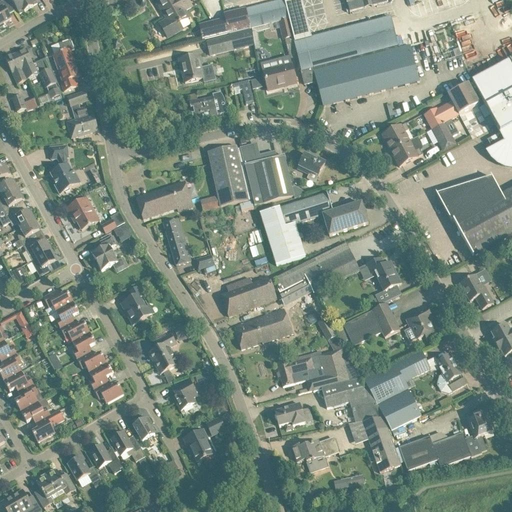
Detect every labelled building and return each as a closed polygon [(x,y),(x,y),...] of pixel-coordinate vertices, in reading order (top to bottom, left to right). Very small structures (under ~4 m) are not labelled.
[(14,12),(6,0),(5,0),(0,3),(0,28),(4,26),(3,25),(11,20),(9,15),(14,12)] [(37,4),(34,0),(11,0),(20,14),(24,12),(33,7),(33,6),(37,4)] [(164,0),(160,2),(166,13),(164,15),(167,20),(165,22),(164,23),(163,25),(163,27),(163,29),(164,30),(165,33),(166,34),(168,35),(169,36),(171,36),(173,36),(174,35),(183,30),(180,26),(179,24),(189,18),(184,11),(191,7),(187,0),(164,0)] [(288,20),(298,58),(303,77),(314,74),(313,69),(399,50),(390,18),(311,38),(301,0),(286,0),(233,13),(238,32),(249,29),(250,30),(271,25),(288,20)] [(387,3),(386,0),(346,0),(348,4),(350,12),(387,3)] [(233,13),(224,16),(226,20),(200,27),(203,40),(238,32),(233,13)] [(290,60),(298,58),(288,20),(271,25),(272,27),(273,28),(275,29),(277,30),(279,30),(280,30),(283,41),(285,40),(290,60)] [(230,37),(207,43),(209,52),(210,56),(217,55),(234,51),(254,46),(250,31),(230,36),(230,37)] [(54,57),(57,66),(63,84),(61,84),(64,92),(78,87),(75,79),(79,78),(70,52),(75,51),(71,40),(58,45),(62,54),(54,57)] [(313,69),(314,74),(323,108),(420,82),(410,47),(399,50),(313,69)] [(33,65),(30,59),(26,50),(16,55),(27,80),(37,76),(33,65)] [(27,80),(16,55),(5,60),(17,86),(26,82),(28,81),(27,80)] [(185,84),(195,82),(204,80),(198,56),(179,61),(180,61),(181,61),(184,74),(183,74),(185,84)] [(495,124),(511,115),(511,64),(510,61),(473,82),(495,124)] [(296,85),(294,75),(291,66),(264,73),(268,92),(296,85)] [(40,74),(47,89),(52,100),(61,96),(56,84),(49,70),(40,74)] [(260,79),(251,81),(253,90),(262,88),(260,79)] [(242,91),(244,96),(246,106),(254,104),(249,82),(233,86),(235,96),(240,94),(239,92),(242,91)] [(432,130),(451,120),(465,113),(479,105),(468,85),(448,96),(452,103),(437,110),(424,116),(432,130)] [(85,93),(75,96),(68,99),(71,108),(88,101),(85,93)] [(190,104),(191,112),(194,122),(195,121),(195,123),(202,121),(202,120),(212,118),(212,119),(217,118),(217,116),(218,116),(218,115),(219,115),(225,114),(224,114),(225,115),(225,114),(226,112),(226,111),(226,109),(226,107),(226,105),(225,103),(225,101),(224,99),(223,98),(222,96),(221,94),(220,93),(220,94),(213,96),(213,99),(190,104)] [(17,114),(18,113),(18,115),(39,108),(36,99),(30,101),(25,103),(22,96),(12,100),(17,114)] [(80,121),(67,124),(72,140),(98,132),(93,117),(89,118),(85,107),(85,108),(77,111),(80,121)] [(511,115),(495,124),(500,134),(488,141),(492,150),(488,152),(492,159),(498,164),(505,167),(511,168),(511,115)] [(439,144),(443,152),(444,153),(456,146),(452,138),(459,134),(451,120),(432,130),(439,144)] [(401,127),(391,132),(382,136),(391,152),(409,142),(404,133),(409,130),(406,124),(401,127)] [(409,142),(391,152),(400,168),(423,156),(420,150),(422,148),(417,139),(409,142)] [(245,166),(251,196),(254,207),(264,204),(294,197),(294,199),(306,197),(305,193),(295,188),(292,188),(285,157),(277,159),(275,153),(256,157),(254,146),(240,149),(241,151),(238,152),(241,167),(245,166)] [(67,147),(60,148),(50,149),(51,161),(57,160),(62,169),(51,175),(57,186),(55,187),(60,195),(79,185),(68,166),(67,166),(67,159),(68,159),(67,147)] [(251,196),(245,166),(241,167),(238,152),(237,147),(207,154),(220,209),(249,202),(248,196),(251,196)] [(318,177),(321,171),(326,162),(313,156),(312,158),(305,155),(299,168),(306,171),(305,174),(310,176),(311,174),(318,177)] [(0,180),(0,181),(11,175),(5,165),(0,167),(0,180)] [(474,257),(511,235),(511,189),(501,195),(492,177),(491,178),(492,179),(437,196),(437,195),(436,195),(452,223),(453,222),(473,258),(474,257)] [(0,181),(0,180),(0,194),(3,199),(19,190),(13,180),(3,185),(0,181)] [(193,208),(188,193),(185,184),(136,200),(143,221),(178,209),(179,213),(193,208)] [(19,190),(3,199),(5,204),(1,206),(6,217),(17,211),(14,206),(24,201),(19,190)] [(327,194),(318,197),(288,206),(260,215),(276,267),(305,258),(296,225),(324,216),(330,236),(359,228),(368,225),(362,204),(333,213),(327,194)] [(82,232),(91,227),(100,222),(87,199),(67,210),(73,220),(75,219),(78,224),(76,225),(79,231),(81,230),(82,232)] [(239,207),(235,209),(236,215),(241,213),(241,214),(253,211),(251,202),(239,205),(239,207)] [(20,216),(17,211),(6,217),(0,220),(3,227),(10,224),(12,227),(16,224),(19,229),(35,221),(30,211),(20,216)] [(178,220),(163,224),(176,267),(191,263),(178,220)] [(41,231),(35,221),(19,229),(22,234),(17,237),(20,241),(14,244),(18,250),(23,247),(34,241),(31,237),(41,231)] [(113,222),(102,227),(106,234),(116,229),(113,222)] [(117,274),(126,269),(128,268),(123,259),(117,262),(110,250),(116,246),(111,237),(100,243),(104,250),(92,256),(102,273),(113,266),(117,274)] [(36,247),(34,241),(23,247),(31,262),(52,251),(47,241),(36,247)] [(251,249),(254,257),(265,253),(262,245),(251,249)] [(360,272),(358,269),(351,254),(346,245),(273,280),(280,294),(307,281),(313,295),(360,272)] [(31,262),(34,267),(40,278),(50,272),(48,267),(58,262),(52,251),(31,262)] [(211,256),(196,260),(199,271),(214,267),(211,256)] [(365,282),(376,277),(384,293),(401,285),(395,272),(393,273),(388,264),(384,266),(381,259),(366,266),(358,269),(360,272),(365,282)] [(17,271),(9,275),(16,288),(24,284),(17,271)] [(482,310),(493,304),(487,293),(485,294),(475,277),(460,285),(470,303),(476,300),(482,310)] [(252,286),(250,280),(227,288),(229,295),(222,297),(229,318),(277,301),(269,279),(252,286)] [(306,283),(279,297),(283,305),(289,302),(290,304),(311,292),(306,283)] [(154,315),(142,294),(139,288),(128,294),(131,300),(121,306),(133,327),(154,315)] [(59,291),(44,299),(48,308),(52,306),(56,313),(73,304),(68,293),(62,297),(59,291)] [(73,304),(56,313),(60,320),(56,322),(61,330),(76,322),(73,317),(79,314),(73,304)] [(393,318),(386,321),(380,310),(387,306),(387,305),(378,310),(345,326),(343,326),(342,325),(334,329),(345,349),(352,345),(353,348),(382,334),(384,339),(400,332),(393,318)] [(284,310),(244,326),(234,329),(242,351),(257,346),(262,344),(263,344),(293,335),(290,325),(284,310)] [(428,321),(432,319),(428,311),(407,321),(410,329),(404,332),(410,344),(417,340),(425,337),(426,339),(435,334),(428,321)] [(324,378),(306,382),(309,393),(326,388),(336,386),(350,382),(361,379),(326,319),(317,324),(334,352),(318,357),(324,378)] [(76,322),(61,330),(65,339),(69,337),(73,344),(90,334),(84,324),(78,327),(76,322)] [(157,335),(163,333),(175,329),(173,324),(155,329),(157,335)] [(189,325),(180,328),(174,331),(177,339),(195,334),(189,325)] [(511,336),(506,326),(491,335),(497,345),(495,346),(499,353),(501,352),(505,359),(511,355),(511,336)] [(92,353),(90,348),(96,345),(90,334),(73,344),(76,351),(73,353),(77,361),(92,353)] [(160,376),(176,367),(179,366),(170,350),(176,346),(170,336),(155,344),(158,349),(149,355),(160,376)] [(8,349),(5,342),(0,344),(0,360),(2,364),(4,363),(17,356),(12,347),(8,349)] [(95,358),(92,353),(77,361),(82,370),(86,368),(89,374),(107,365),(101,355),(95,358)] [(369,391),(384,419),(391,433),(421,418),(404,383),(431,370),(422,353),(395,366),(364,381),(369,391)] [(306,381),(306,382),(324,378),(318,357),(312,358),(311,355),(277,365),(279,374),(276,374),(278,381),(281,380),(283,388),(306,381)] [(17,356),(4,363),(2,364),(4,369),(0,371),(0,375),(4,383),(21,373),(18,367),(22,365),(17,356)] [(436,363),(443,376),(439,378),(437,385),(441,393),(449,395),(467,385),(464,379),(462,381),(460,377),(461,376),(449,356),(436,363)] [(107,365),(89,374),(93,382),(90,384),(94,392),(109,384),(106,379),(112,375),(107,365)] [(215,372),(196,377),(199,386),(217,380),(217,379),(215,373),(215,372)] [(16,390),(19,395),(21,393),(34,386),(29,378),(25,380),(21,373),(4,383),(10,393),(16,390)] [(350,404),(356,424),(384,419),(369,391),(365,392),(361,380),(322,390),(327,410),(350,404)] [(198,396),(196,394),(189,381),(173,391),(176,397),(173,399),(175,402),(181,412),(196,404),(193,399),(198,396)] [(112,389),(109,384),(94,392),(99,401),(103,399),(106,405),(124,396),(118,385),(112,389)] [(34,386),(21,393),(19,395),(21,400),(15,403),(21,413),(44,401),(38,390),(36,391),(34,386)] [(33,420),(35,425),(50,417),(48,412),(51,410),(45,400),(44,401),(21,413),(27,424),(33,420)] [(292,428),(302,426),(305,425),(305,424),(313,422),(309,409),(302,411),(300,405),(288,408),(288,409),(275,413),(279,428),(291,425),(292,428)] [(50,417),(35,425),(38,430),(32,434),(38,444),(55,435),(52,428),(64,421),(59,412),(50,417)] [(476,440),(494,433),(487,415),(479,417),(479,416),(477,415),(474,416),(474,418),(474,419),(469,421),(476,440)] [(342,428),(349,426),(355,446),(368,441),(374,458),(369,459),(371,463),(373,467),(377,466),(380,474),(401,467),(384,419),(356,424),(341,427),(341,428),(342,428)] [(142,442),(137,444),(143,453),(144,455),(151,451),(145,442),(160,434),(155,425),(150,428),(145,420),(133,427),(142,442)] [(220,420),(206,426),(212,437),(225,431),(220,420)] [(197,463),(215,455),(215,454),(212,455),(205,440),(208,439),(203,431),(184,440),(189,451),(191,450),(197,463)] [(143,453),(137,444),(134,439),(131,440),(128,440),(124,433),(111,440),(121,457),(127,453),(129,457),(131,456),(136,463),(145,457),(144,455),(143,453)] [(471,457),(479,454),(480,454),(487,452),(484,445),(478,447),(476,442),(474,443),(472,438),(465,441),(462,434),(462,435),(447,440),(447,439),(442,436),(441,434),(430,438),(429,438),(400,449),(399,449),(408,472),(437,461),(440,469),(470,457),(471,458),(471,457)] [(306,461),(307,464),(309,470),(312,471),(325,466),(326,464),(324,459),(339,454),(334,440),(319,445),(318,443),(302,448),(302,446),(292,449),(297,464),(306,461)] [(89,453),(99,470),(103,477),(112,471),(121,466),(114,454),(109,458),(102,445),(89,453)] [(68,465),(73,474),(78,483),(88,477),(93,486),(101,481),(93,468),(88,471),(80,458),(68,465)] [(145,459),(139,462),(143,470),(150,467),(145,459)] [(167,465),(159,470),(154,473),(155,473),(157,478),(159,481),(172,473),(167,465)] [(45,475),(62,503),(69,498),(67,496),(76,491),(66,474),(61,478),(57,472),(55,473),(54,471),(50,472),(45,475)] [(54,507),(62,503),(45,475),(39,478),(37,480),(38,483),(37,484),(42,492),(36,496),(44,509),(53,504),(54,507)] [(365,485),(363,476),(351,479),(353,488),(365,485)] [(342,490),(353,488),(351,479),(340,481),(342,490)] [(23,492),(12,498),(20,511),(28,511),(33,509),(34,511),(41,511),(35,500),(29,503),(23,492)] [(20,511),(12,498),(2,504),(6,511),(20,511)]
